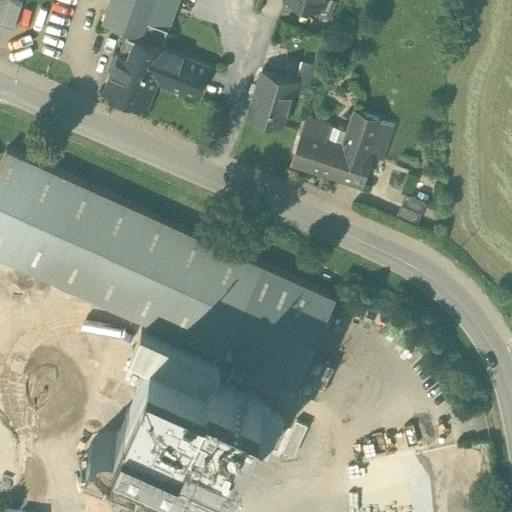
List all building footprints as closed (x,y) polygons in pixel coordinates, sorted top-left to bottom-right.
[(22,1),(17,0),(0,0),(0,23),(14,28),(22,1)] [(177,0),(111,0),(104,22),(127,31),(127,32),(140,38),(147,20),(168,28),(177,0)] [(321,0),(293,0),(319,8),(321,0)] [(168,28),(147,20),(140,38),(161,46),(168,28)] [(140,38),(127,32),(104,91),(145,107),(156,80),(197,95),(209,64),(161,46),(140,38)] [(293,79),(260,68),(246,111),(278,122),(293,79)] [(356,111),(342,145),(370,155),(384,159),(395,124),(356,111)] [(290,164),(330,178),(342,145),(329,141),(334,128),(306,118),(290,164)] [(342,145),(330,178),(358,188),(370,155),(342,145)] [(334,295),(9,147),(9,146),(7,146),(0,161),(0,251),(293,386),(294,387),(295,386),(319,397),(334,365),(309,354),(336,296),(334,295)] [(426,202),(406,193),(401,204),(421,212),(426,202)] [(421,212),(401,204),(397,214),(417,223),(421,212)] [(221,361),(143,326),(133,350),(152,358),(117,431),(228,482),(247,438),(263,402),(265,397),(215,375),(221,361)] [(285,412),(263,402),(247,438),(269,448),(285,412)] [(379,457),(404,455),(403,432),(378,433),(379,457)] [(442,493),(463,492),(462,468),(441,469),(442,493)]
